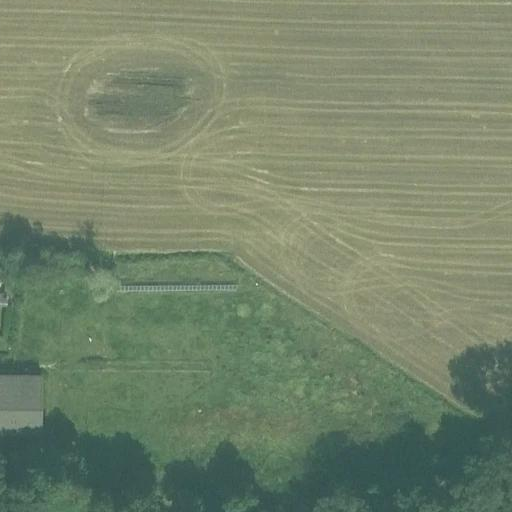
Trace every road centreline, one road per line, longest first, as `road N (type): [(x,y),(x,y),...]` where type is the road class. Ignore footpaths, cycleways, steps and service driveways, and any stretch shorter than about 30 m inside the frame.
road 1 (track): [(199,511),(47,471),(0,471)]
road 2 (track): [(511,457),(370,511)]
